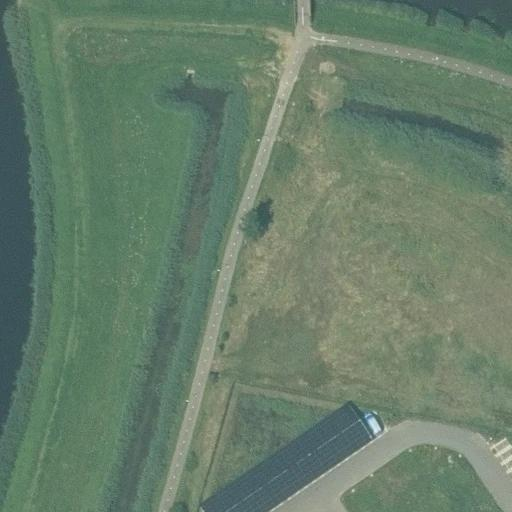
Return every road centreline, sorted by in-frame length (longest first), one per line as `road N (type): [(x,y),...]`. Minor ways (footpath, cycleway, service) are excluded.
road 1 (track): [(302,35),(78,27),(65,36),(59,54),(83,270),(75,342),(30,511)]
road 2 (track): [(294,58),(511,123)]
